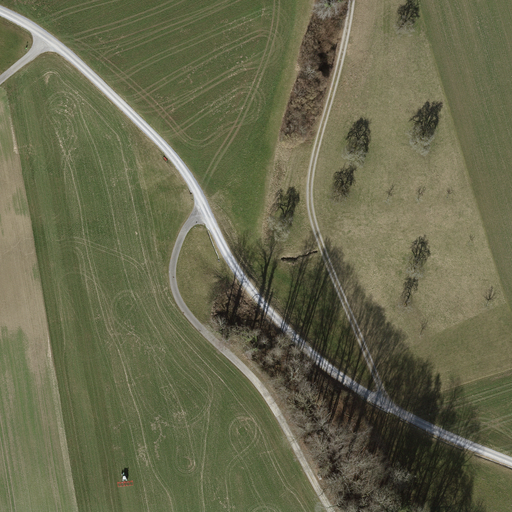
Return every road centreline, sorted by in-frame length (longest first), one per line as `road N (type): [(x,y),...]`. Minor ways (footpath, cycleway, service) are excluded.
road 1 (track): [(511,464),(384,406),(290,335),(235,268),(180,164),(66,53),(0,12)]
road 2 (track): [(384,406),(307,195),(350,0)]
road 3 (track): [(201,209),(174,255),(177,297),(251,373),(335,511)]
